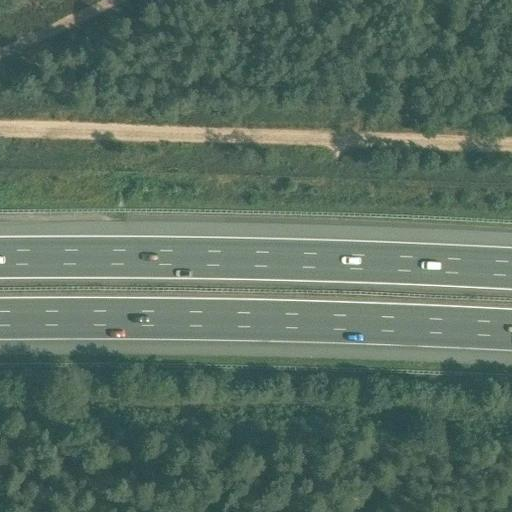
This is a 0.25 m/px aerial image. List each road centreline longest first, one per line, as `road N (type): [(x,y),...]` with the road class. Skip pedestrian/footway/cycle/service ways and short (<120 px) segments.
road 1 (track): [(0,129),(511,145)]
road 2 (motorway): [(511,273),(0,261)]
road 3 (motorway): [(0,320),(511,331)]
road 4 (track): [(0,51),(112,0)]
